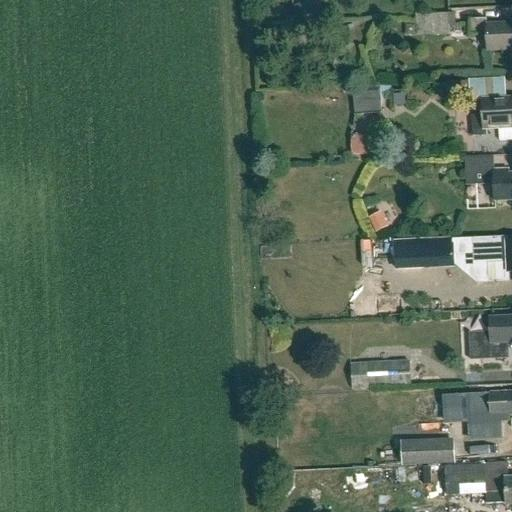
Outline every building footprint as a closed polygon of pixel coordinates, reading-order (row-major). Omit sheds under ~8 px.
[(308,1),(297,5),(303,21),(314,18),(308,1)] [(416,37),(455,35),(454,14),(415,16),(416,37)] [(511,25),(486,26),(486,20),(470,21),(470,36),(487,35),(488,52),(511,51),(511,25)] [(354,116),(381,114),(378,88),(351,91),(354,116)] [(473,138),(486,137),(485,131),(511,129),(511,98),(482,100),(483,117),(472,118),(473,138)] [(351,136),(351,156),(374,156),(374,136),(351,136)] [(511,175),(508,176),(508,172),(494,173),(493,159),(465,160),(467,187),(494,186),(495,203),(511,202),(511,175)] [(375,233),(387,227),(380,213),(368,219),(375,233)] [(511,273),(511,243),(508,243),(508,238),(473,240),(474,264),(507,262),(508,273),(511,273)] [(451,240),(395,242),(396,270),(453,268),(451,240)] [(471,360),(508,359),(507,343),(511,342),(511,318),(490,320),(491,334),(470,335),(471,360)] [(352,391),(410,387),(408,362),(350,365),(352,391)] [(508,395),(469,397),(471,441),(500,439),(500,421),(509,421),(509,416),(511,415),(511,394),(508,395)] [(450,442),(399,444),(400,468),(451,465),(450,442)] [(507,464),(483,465),(485,494),(485,506),(506,505),(511,504),(511,479),(508,479),(507,464)]
